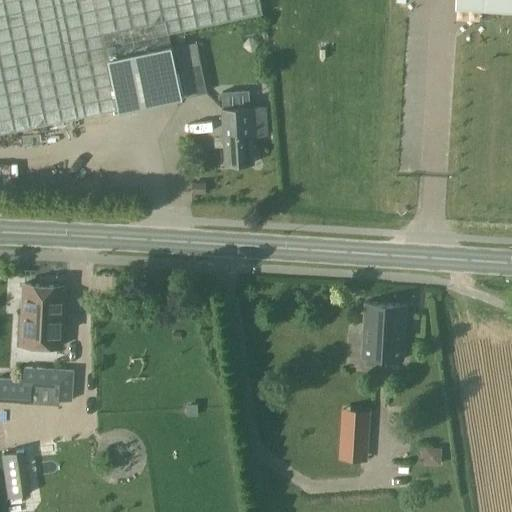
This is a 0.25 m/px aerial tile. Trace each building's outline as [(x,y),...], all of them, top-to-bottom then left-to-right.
[(264,14),(260,0),(0,0),(0,133),(159,101),(182,96),(177,71),(172,46),(169,33),(264,14)] [(511,9),(511,0),(457,0),(457,6),(511,9)] [(253,135),(268,134),(266,106),(251,107),(251,106),(250,87),(221,89),(222,107),(225,163),(254,161),(253,135)] [(61,344),(64,287),(25,285),(22,342),(61,344)] [(403,359),(407,304),(366,301),(362,356),(403,359)] [(72,400),(73,370),(21,366),(21,378),(0,377),(0,400),(31,402),(32,386),(55,387),(54,399),(72,400)] [(368,459),(369,407),(338,406),(336,459),(368,459)] [(30,493),(24,449),(3,452),(9,496),(30,493)]
